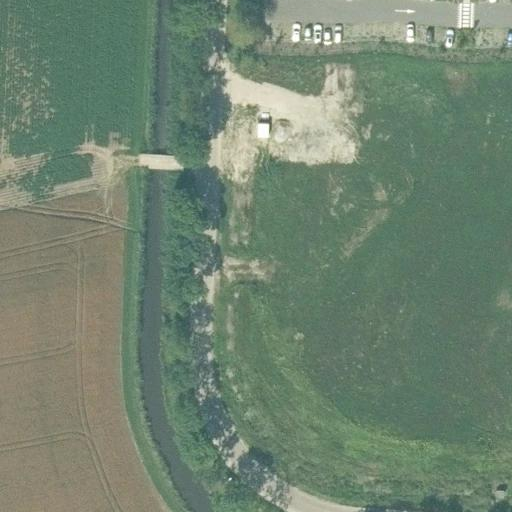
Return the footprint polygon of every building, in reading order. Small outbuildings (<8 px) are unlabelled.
[(443,130),(445,92),(298,86),(297,125),(443,130)] [(319,171),(281,169),(274,352),(312,354),(319,171)] [(409,207),(414,180),(393,176),(388,202),(409,207)] [(351,207),(357,182),(335,177),(329,202),(351,207)] [(451,182),(362,299),(393,322),(482,205),(451,182)] [(331,317),(344,324),(350,313),(337,306),(331,317)] [(511,327),(503,327),(503,350),(511,350),(511,327)] [(461,466),(462,453),(440,452),(439,465),(461,466)]
